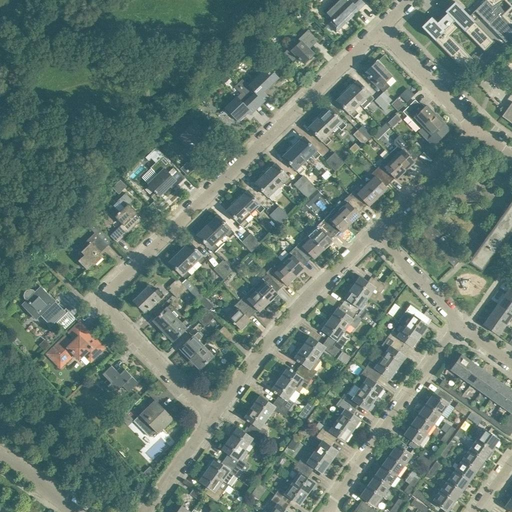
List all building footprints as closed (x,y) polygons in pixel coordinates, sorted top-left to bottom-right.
[(350,12),(353,15),(364,4),(360,0),(335,0),(333,2),(335,4),(326,13),(332,20),(328,24),(336,32),(347,22),(344,18),(350,12)] [(511,26),(511,24),(511,0),(485,0),(479,6),(480,7),(486,1),(492,7),(503,0),(510,7),(501,16),(511,26)] [(477,18),(473,13),(469,16),(455,2),(445,12),(447,13),(444,16),(442,15),(439,19),(440,20),(437,23),(431,17),(421,27),(465,71),(475,61),(475,60),(474,61),(450,36),(460,27),(465,32),(465,31),(484,51),(483,52),(484,52),(494,42),(474,21),(477,18)] [(318,41),(312,33),(308,29),(298,39),(300,42),(291,50),(289,48),(284,53),(294,63),(298,58),(299,60),(300,59),(304,63),(313,54),(308,49),(318,41)] [(368,77),(379,88),(383,92),(389,86),(385,82),(391,76),(383,68),(382,68),(377,63),(378,62),(377,62),(366,72),(369,76),(368,77)] [(242,79),(238,84),(244,91),(245,90),(259,106),(261,104),(269,97),(264,92),(279,78),(272,70),(271,70),(268,67),(262,73),(248,86),(242,79)] [(374,98),(364,88),(357,81),(352,86),(351,84),(345,89),(359,103),(363,108),(374,98)] [(359,103),(345,89),(340,94),(341,96),(337,100),(354,118),(358,114),(354,109),(359,103)] [(237,97),(225,108),(231,114),(238,122),(247,112),(250,115),(259,106),(245,90),(244,91),(241,94),(237,97)] [(384,92),(379,96),(389,106),(391,104),(393,102),(384,92)] [(389,106),(379,96),(374,101),(384,111),(389,106)] [(397,98),(393,102),(391,104),(397,111),(404,105),(397,98)] [(420,102),(406,115),(413,123),(420,129),(435,115),(426,105),(423,108),(419,104),(421,102),(420,102)] [(511,102),(506,111),(502,116),(511,123),(511,102)] [(346,126),(336,115),(329,108),(324,113),(323,111),(317,116),(331,130),(336,125),(341,130),(346,126)] [(444,124),(435,115),(420,129),(425,135),(433,144),(447,130),(445,131),(441,127),(444,124)] [(331,130),(317,116),(312,121),(313,123),(309,127),(316,135),(326,145),(330,141),(326,136),(331,130)] [(393,118),(388,123),(393,128),(398,122),(393,118)] [(209,137),(202,130),(194,122),(178,137),(186,145),(192,139),(199,147),(209,137)] [(362,125),(358,129),(368,139),(372,135),(362,125)] [(368,139),(358,129),(353,134),(363,144),(368,139)] [(418,156),(411,148),(399,136),(394,140),(394,144),(396,147),(389,154),(405,171),(415,162),(412,159),(416,155),(417,156),(418,156)] [(320,155),(310,144),(303,137),(298,141),(297,140),(292,145),(306,160),(311,155),(316,159),(320,155)] [(306,160),(292,145),(286,150),(288,152),(283,157),(300,174),(305,169),(300,165),(306,160)] [(155,147),(145,158),(148,161),(151,159),(155,163),(150,168),(157,175),(148,184),(154,190),(153,191),(155,193),(151,197),(155,201),(160,196),(170,186),(171,187),(176,182),(178,184),(184,178),(177,171),(171,164),(163,156),(164,155),(155,147)] [(334,152),(330,156),(340,166),(344,162),(334,152)] [(396,180),(405,171),(389,154),(383,159),(385,161),(377,168),(389,181),(393,177),(396,180)] [(340,166),(330,156),(325,161),(335,171),(340,166)] [(187,163),(181,168),(188,175),(198,165),(193,159),(188,164),(187,163)] [(292,182),(282,171),(275,164),(270,169),(269,167),(264,172),(278,186),(283,181),(288,186),(292,182)] [(384,185),(389,181),(377,168),(369,176),(372,179),(366,185),(378,197),(387,188),(384,185)] [(278,186),(264,172),(258,177),(260,179),(255,183),(262,190),(272,201),(277,196),(272,192),(278,186)] [(303,175),(298,180),(311,194),(316,189),(303,175)] [(120,179),(115,183),(122,190),(126,186),(120,179)] [(311,194),(298,180),(293,184),(307,198),(311,194)] [(368,206),(378,197),(366,185),(361,190),(358,187),(349,195),(361,207),(366,203),(368,206)] [(265,208),(254,198),(247,191),(243,196),(241,194),(236,199),(250,213),(255,208),(260,213),(265,208)] [(122,224),(110,236),(117,243),(124,236),(134,227),(133,225),(135,223),(136,224),(141,220),(135,214),(137,213),(130,206),(129,204),(132,200),(125,193),(117,201),(124,208),(115,217),(122,224)] [(357,211),(361,207),(349,195),(341,203),(339,201),(334,206),(336,208),(350,223),(360,214),(357,211)] [(250,213),(236,199),(230,204),(232,206),(227,210),(244,228),(249,223),(244,219),(250,213)] [(279,206),(274,210),(284,220),(288,216),(279,206)] [(341,232),(350,223),(336,208),(322,221),(334,234),(338,229),(341,232)] [(284,220),(274,210),(269,215),(279,225),(284,220)] [(234,233),(224,223),(217,216),(212,220),(211,219),(206,224),(220,239),(225,234),(229,238),(234,233)] [(329,238),(334,234),(322,221),(308,235),(311,238),(323,250),(332,241),(329,238)] [(112,242),(94,223),(90,228),(94,233),(84,243),(87,246),(81,252),(84,255),(78,261),(87,270),(93,264),(94,265),(103,256),(99,252),(102,249),(103,250),(112,242)] [(220,239),(206,224),(200,229),(202,230),(197,235),(204,242),(214,253),(219,248),(215,244),(220,239)] [(251,232),(246,237),(256,247),(261,242),(251,232)] [(314,259),(323,250),(311,238),(308,235),(294,248),(306,260),(311,256),(314,259)] [(256,247),(246,237),(241,242),(251,252),(256,247)] [(206,260),(196,250),(189,242),(185,247),(183,246),(178,251),(192,265),(197,260),(202,265),(206,260)] [(302,264),(306,260),(294,248),(286,255),(289,259),(284,264),(295,276),(305,267),(302,264)] [(192,265),(178,251),(173,256),(174,257),(169,262),(186,280),(191,275),(187,271),(192,265)] [(223,259),(218,264),(228,274),(233,270),(223,259)] [(228,274),(218,264),(213,268),(223,279),(228,274)] [(286,285),(295,276),(284,264),(278,269),(274,264),(265,273),(267,274),(279,286),(283,282),(286,285)] [(274,291),(279,286),(267,274),(253,287),(256,291),(268,303),(277,294),(274,291)] [(360,276),(352,287),(367,298),(373,289),(380,293),(385,286),(374,278),(370,284),(360,276)] [(173,294),(183,283),(182,283),(178,278),(170,287),(171,288),(169,290),(173,294)] [(204,297),(195,286),(187,279),(183,283),(187,288),(200,301),(204,297)] [(177,298),(187,288),(183,283),(173,294),(177,298)] [(149,309),(164,295),(158,289),(154,292),(148,287),(134,301),(144,311),(148,308),(149,309)] [(363,304),(367,298),(352,287),(351,289),(348,287),(343,295),(345,297),(344,298),(352,304),(348,309),(362,318),(367,310),(363,304)] [(24,307),(31,314),(36,319),(40,315),(50,325),(64,311),(57,303),(56,305),(54,302),(56,300),(52,297),(52,298),(43,289),(37,294),(33,290),(30,289),(27,290),(25,292),(24,295),(25,298),(29,302),(24,307)] [(259,312),(268,303),(256,291),(251,296),(248,292),(239,300),(251,313),(256,309),(259,312)] [(511,298),(505,294),(497,304),(511,314),(511,298)] [(213,306),(204,297),(200,301),(206,307),(209,310),(213,306)] [(247,317),(251,313),(239,300),(234,306),(233,305),(222,316),(228,322),(230,319),(233,322),(232,323),(234,324),(235,324),(240,329),(250,320),(247,317)] [(161,332),(176,318),(171,312),(176,308),(171,303),(160,314),(153,321),(158,325),(156,327),(161,332)] [(511,317),(511,314),(497,304),(490,314),(506,325),(511,317)] [(410,305),(405,312),(411,316),(404,325),(420,336),(428,325),(418,318),(421,313),(410,305)] [(200,321),(210,312),(209,310),(206,307),(196,316),(200,321)] [(362,318),(348,309),(351,311),(347,315),(337,308),(336,309),(334,307),(328,315),(331,317),(329,319),(344,330),(349,324),(354,328),(362,318)] [(215,316),(210,312),(200,321),(205,326),(215,316)] [(506,325),(490,314),(483,324),(499,336),(506,325)] [(181,323),(176,318),(161,332),(166,337),(168,336),(173,341),(180,334),(190,323),(186,319),(181,323)] [(344,330),(329,319),(328,321),(325,319),(320,327),(322,329),(322,330),(332,337),(329,342),(326,340),(339,350),(347,339),(341,335),(344,330)] [(420,336),(404,325),(399,321),(387,337),(401,346),(399,344),(402,340),(412,347),(420,336)] [(47,354),(56,363),(60,368),(74,354),(79,359),(84,354),(91,361),(104,348),(79,322),(68,333),(74,339),(71,342),(65,336),(47,354)] [(233,336),(224,326),(219,331),(229,341),(233,336)] [(188,360),(203,346),(198,341),(202,336),(198,331),(180,349),(185,353),(183,355),(188,360)] [(310,336),(302,347),(318,358),(324,349),(335,356),(339,350),(326,340),(326,341),(328,342),(325,347),(310,336)] [(401,347),(401,346),(387,337),(381,345),(387,350),(382,357),(398,368),(405,357),(395,349),(398,345),(401,347)] [(217,352),(212,347),(208,351),(203,346),(188,360),(193,365),(195,364),(200,369),(217,352)] [(318,358),(302,347),(301,349),(298,347),(292,355),(295,357),(294,358),(296,359),(296,360),(298,362),(299,361),(304,365),(301,370),(299,368),(298,368),(312,378),(317,371),(315,369),(321,360),(318,358)] [(460,377),(472,361),(461,354),(450,370),(460,377)] [(390,379),(398,368),(382,357),(376,365),(370,361),(365,368),(378,378),(379,378),(376,376),(379,371),(390,379)] [(470,384),(482,369),(472,361),(460,377),(470,384)] [(111,366),(104,373),(102,375),(110,383),(107,386),(114,394),(122,386),(128,393),(138,383),(125,369),(120,374),(111,366)] [(281,377),(279,378),(295,390),(299,393),(303,388),(304,389),(312,378),(298,368),(298,369),(301,370),(297,375),(292,371),(292,370),(290,368),(289,369),(287,368),(286,369),(284,367),(278,375),(281,377)] [(382,389),(383,388),(372,381),(376,376),(378,378),(365,368),(360,375),(366,379),(359,388),(375,399),(376,397),(379,399),(385,391),(382,389)] [(481,392),(492,376),(482,369),(470,384),(481,392)] [(491,399),(502,383),(492,376),(481,392),(491,399)] [(295,390),(279,378),(271,389),(274,391),(273,392),(275,393),(276,393),(282,397),(279,401),(276,399),(276,400),(289,409),(295,402),(289,398),(295,390)] [(443,380),(439,385),(449,393),(453,387),(443,380)] [(501,406),(511,390),(502,383),(491,399),(501,406)] [(453,387),(449,393),(459,400),(462,396),(452,389),(453,387)] [(367,410),(375,399),(359,388),(353,397),(347,393),(342,400),(356,409),(354,407),(357,403),(367,410)] [(511,390),(501,406),(511,413),(511,414),(511,412),(511,390)] [(449,404),(442,399),(434,393),(426,403),(441,414),(449,404)] [(445,394),(442,399),(449,404),(452,399),(445,394)] [(260,396),(259,397),(256,395),(251,403),(253,405),(252,406),(268,417),(274,408),(285,416),(289,409),(276,400),(278,402),(275,407),(260,396)] [(472,404),(462,396),(459,400),(469,407),(472,404)] [(352,414),(356,409),(342,400),(341,398),(336,405),(343,410),(337,419),(353,430),(360,420),(352,414)] [(156,431),(158,433),(173,419),(155,400),(134,420),(140,427),(141,427),(150,437),(151,436),(156,431)] [(309,401),(298,416),(304,420),(315,405),(309,401)] [(441,414),(426,403),(419,414),(434,424),(441,414)] [(469,410),(458,403),(454,408),(465,416),(469,410)] [(482,411),(472,404),(469,407),(479,414),(482,411)] [(268,417),(252,406),(244,417),(246,419),(246,420),(248,422),(249,421),(254,425),(251,429),(262,437),(267,431),(261,426),(268,417)] [(492,418),(482,411),(479,414),(490,422),(492,418)] [(478,425),(482,420),(471,412),(467,417),(478,425)] [(434,424),(419,414),(411,424),(427,435),(434,424)] [(502,425),(492,418),(490,422),(500,429),(502,425)] [(325,424),(320,431),(333,441),(337,436),(345,442),(353,430),(337,419),(330,428),(325,424)] [(511,423),(507,419),(503,424),(511,430),(511,423)] [(427,435),(411,424),(404,434),(412,440),(409,445),(416,450),(427,435)] [(511,432),(511,430),(503,424),(502,425),(500,429),(509,436),(511,432)] [(450,425),(445,433),(450,436),(455,429),(450,425)] [(237,427),(236,428),(234,427),(228,434),(231,436),(230,438),(245,449),(252,440),(258,444),(262,437),(251,429),(249,428),(245,433),(237,427)] [(464,430),(460,427),(454,434),(459,438),(464,430)] [(484,429),(477,439),(491,450),(499,439),(484,429)] [(333,441),(320,431),(315,438),(321,442),(314,451),(330,462),(338,451),(327,444),(331,440),(333,441)] [(445,443),(450,436),(445,433),(440,440),(445,443)] [(245,449),(230,438),(222,449),(229,454),(226,459),(225,458),(225,459),(245,473),(250,466),(239,458),(245,449)] [(491,450),(477,439),(469,450),(484,460),(487,456),(490,457),(493,453),(491,450)] [(450,441),(445,448),(450,451),(455,444),(450,441)] [(397,444),(390,454),(404,465),(412,455),(397,444)] [(269,451),(276,456),(279,451),(272,446),(269,451)] [(444,458),(450,451),(445,448),(440,455),(444,458)] [(425,449),(421,454),(432,462),(436,457),(425,449)] [(484,460),(469,450),(462,460),(477,470),(479,466),(482,468),(486,463),(484,460)] [(331,466),(329,464),(330,462),(314,451),(308,460),(302,456),(297,463),(311,473),(311,472),(309,470),(312,466),(322,473),(323,472),(325,474),(331,466)] [(404,465),(390,454),(382,465),(397,475),(404,465)] [(432,462),(421,454),(418,459),(428,467),(432,462)] [(215,459),(207,469),(222,480),(227,484),(234,475),(235,476),(237,473),(242,477),(245,473),(225,459),(224,459),(228,462),(225,466),(219,462),(220,461),(217,459),(217,460),(215,459)] [(469,481),(477,470),(462,460),(455,470),(469,481)] [(435,461),(430,468),(435,472),(440,465),(435,461)] [(311,473),(297,463),(293,469),(299,473),(292,483),(308,494),(309,492),(311,494),(317,486),(314,484),(315,483),(305,476),(308,471),(311,473)] [(397,475),(382,465),(375,475),(390,486),(397,475)] [(430,479),(435,472),(430,468),(425,476),(430,479)] [(222,480),(207,469),(205,472),(203,470),(197,478),(199,480),(199,481),(209,488),(206,493),(217,501),(224,491),(218,487),(222,480)] [(462,491),(469,481),(455,470),(447,481),(462,491)] [(390,486),(375,475),(368,486),(382,496),(390,486)] [(414,477),(409,484),(413,487),(419,480),(414,477)] [(454,501),(462,491),(447,481),(440,491),(454,501)] [(308,494),(292,483),(286,492),(280,488),(275,494),(288,504),(289,504),(286,502),(289,497),(300,505),(308,494)] [(258,484),(256,488),(263,493),(266,489),(258,484)] [(408,494),(413,487),(409,484),(404,491),(408,494)] [(382,496),(368,486),(360,496),(375,506),(382,496)] [(194,488),(190,494),(199,501),(203,495),(194,488)] [(412,494),(423,502),(426,496),(416,489),(412,494)] [(447,511),(454,501),(440,491),(433,501),(447,511)] [(288,504),(275,494),(270,501),(276,505),(271,511),(289,511),(282,507),(285,503),(288,504)] [(399,498),(394,505),(399,508),(404,501),(399,498)] [(410,504),(417,509),(421,504),(413,499),(410,504)] [(357,511),(361,511),(367,504),(362,501),(355,510),(357,511)]
